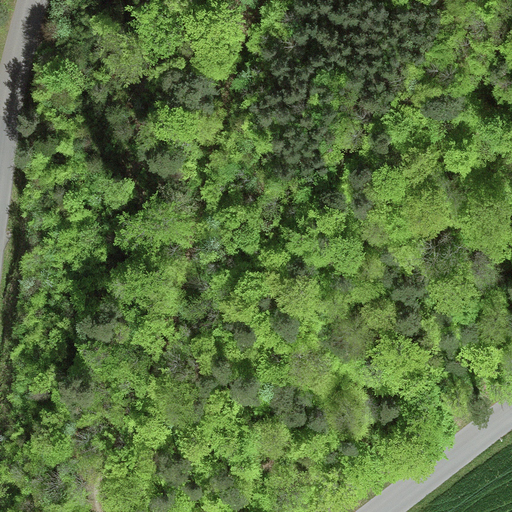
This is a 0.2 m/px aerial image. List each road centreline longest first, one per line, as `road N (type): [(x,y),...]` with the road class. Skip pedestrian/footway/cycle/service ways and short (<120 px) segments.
road 1 (track): [(269,0),(242,57),(179,305),(108,463),(102,511)]
road 2 (tertiary): [(0,171),(32,0)]
road 3 (tertiary): [(511,413),(379,511)]
